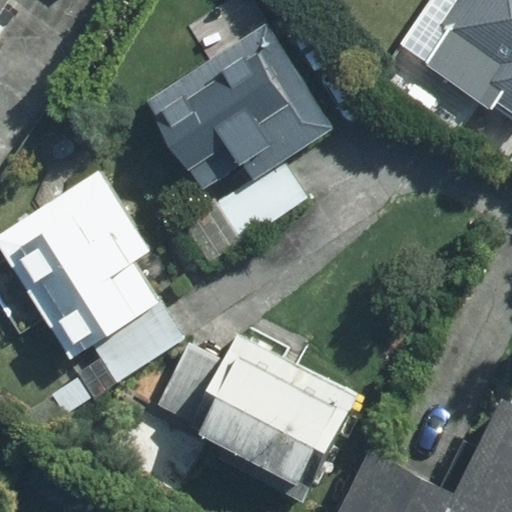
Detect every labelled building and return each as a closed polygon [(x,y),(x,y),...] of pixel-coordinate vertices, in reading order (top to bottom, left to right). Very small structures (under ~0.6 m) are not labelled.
[(0,0),(0,33),(21,0),(0,0)] [(511,0),(468,0),(438,46),(511,93),(511,0)] [(276,21),(156,101),(213,185),(256,156),(269,174),(228,203),(251,238),(316,193),(294,160),(346,124),(276,21)] [(112,170),(9,238),(84,354),(172,298),(145,258),(162,248),(112,170)] [(347,407),(228,347),(176,449),(295,509),(347,407)] [(346,511),(511,511),(511,415),(507,413),(479,470),(458,461),(439,499),(369,465),(346,511)]
